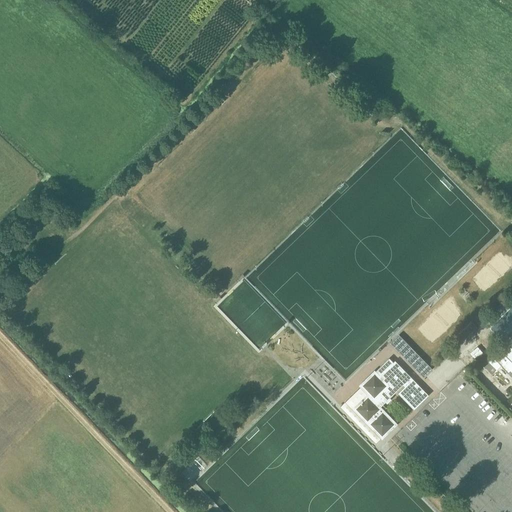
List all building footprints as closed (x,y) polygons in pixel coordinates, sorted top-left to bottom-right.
[(255,11),(259,5),(252,0),(251,0),(247,5),(255,11)] [(511,307),(491,328),(502,340),(511,330),(511,307)] [(423,377),(432,369),(398,335),(390,343),(423,377)] [(511,336),(491,357),(511,378),(511,336)] [(478,347),(463,360),(470,369),(485,356),(478,347)] [(393,363),(388,359),(374,373),(360,386),(361,386),(346,401),(354,409),(382,438),(395,425),(379,408),(380,406),(381,407),(396,392),(396,391),(402,385),(404,387),(398,393),(413,410),(428,396),(395,361),(393,363)] [(496,370),(487,361),(483,365),(492,374),(496,370)]
